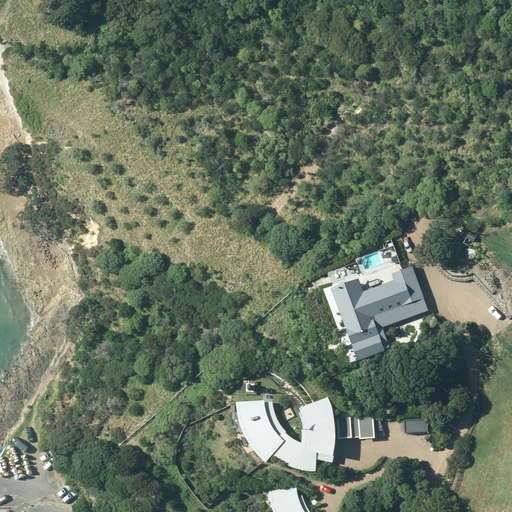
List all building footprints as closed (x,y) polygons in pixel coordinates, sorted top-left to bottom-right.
[(452,239),(447,251),(475,261),(479,248),(452,239)] [(426,306),(411,266),(390,273),(394,283),(366,293),(362,284),(338,293),(350,327),(345,329),(357,361),(390,349),(381,323),(426,306)] [(419,328),(410,340),(418,346),(427,334),(419,328)] [(286,435),(287,433),(284,431),(281,427),(279,423),(277,420),(275,416),(274,411),(273,407),(273,402),(264,403),(264,402),(234,403),(235,410),(236,416),(237,423),(239,430),(242,436),(245,442),(249,448),(254,454),(258,459),(263,464),(270,456),(275,460),(280,463),(285,467),(291,469),(297,470),(303,472),(309,472),(314,472),(316,459),(311,458),(312,453),(331,458),(333,451),(334,444),(334,437),(334,431),(334,424),(333,416),(331,410),(329,403),(327,397),(299,410),(300,412),(298,414),(300,418),(301,422),(302,426),(302,430),(300,430),(301,444),(296,442),(293,440),(289,438),(286,435)] [(309,511),(307,508),(304,502),(303,499),(302,496),(298,497),(297,493),(296,490),(296,484),(267,485),(268,488),(268,497),(270,505),(271,511),(309,511)]
